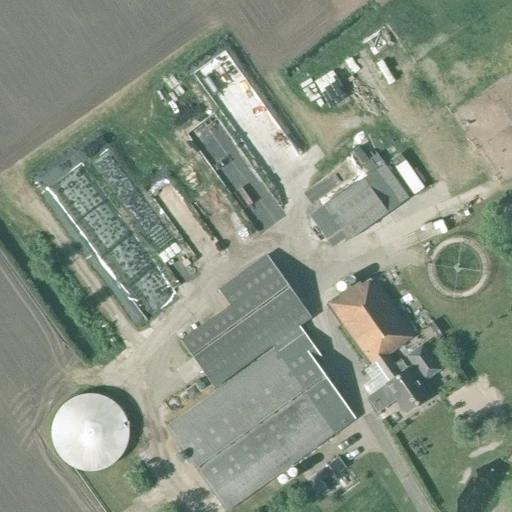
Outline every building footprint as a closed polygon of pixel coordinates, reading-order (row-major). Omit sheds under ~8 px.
[(327,176),(238,61),(207,85),(272,169),(268,172),(283,191),(272,200),(281,211),(327,176)] [(333,95),(345,87),(336,72),(323,80),(333,95)] [(184,125),(235,187),(263,165),(212,103),(184,125)] [(357,150),(338,161),(346,175),(365,164),(357,150)] [(171,205),(208,171),(191,153),(155,187),(171,205)] [(396,206),(372,173),(363,179),(362,178),(309,216),(331,248),(346,238),(348,241),(396,206)] [(310,318),(266,256),(217,291),(228,307),(179,342),(212,388),(271,346),(274,350),(167,426),(227,511),(354,419),(314,363),(321,358),(298,326),(310,318)] [(413,335),(373,279),(362,287),(359,283),(326,305),(369,366),(373,363),(374,363),(365,369),(371,378),(361,386),(368,396),(388,383),(388,384),(385,386),(405,413),(430,395),(419,380),(421,378),(424,383),(441,370),(422,343),(405,356),(412,366),(407,369),(401,360),(393,366),(385,354),(413,335)] [(435,338),(448,328),(437,315),(425,325),(435,338)] [(163,338),(151,352),(157,358),(170,345),(163,338)] [(118,458),(124,449),(127,439),(128,428),(125,418),(119,408),(112,401),(102,396),(91,394),(80,396),(70,400),(62,407),(56,415),(53,426),(52,437),(55,447),(61,456),(69,464),(78,468),(89,470),(100,469),(110,465),(118,458)]
